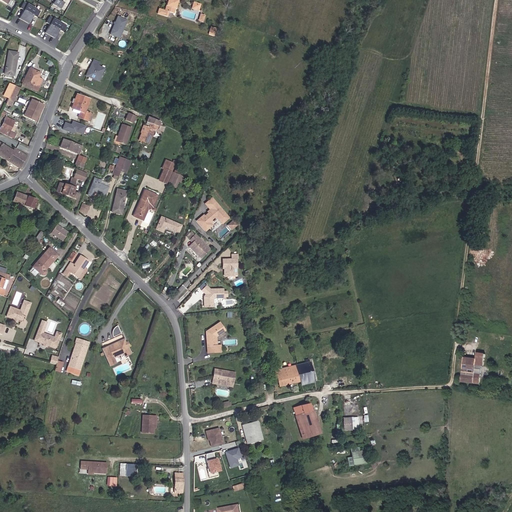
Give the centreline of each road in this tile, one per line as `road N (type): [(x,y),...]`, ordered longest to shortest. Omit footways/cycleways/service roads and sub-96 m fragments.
road 1 (residential): [(25,175),(166,307),(178,329),(188,511)]
road 2 (residential): [(69,63),(25,175)]
